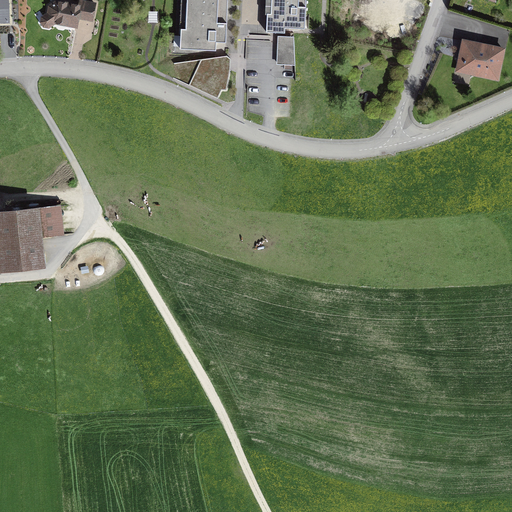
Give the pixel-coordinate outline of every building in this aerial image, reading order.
[(0,0),(0,22),(9,22),(7,0),(0,0)] [(186,0),(186,29),(181,29),(180,49),(216,50),(216,42),(226,42),(227,23),(224,23),(224,0),(186,0)] [(305,29),(305,0),(271,0),(271,14),(267,14),(266,32),(285,33),(285,28),(305,29)] [(49,15),(54,21),(58,22),(59,24),(63,25),(66,23),(75,25),(77,15),(81,16),(81,17),(91,19),(94,4),(83,2),(83,7),(57,3),(55,4),(54,3),(50,7),(49,15)] [(464,41),(460,61),(473,64),(471,73),(497,78),(503,49),(464,41)] [(278,55),(294,55),(294,46),(278,46),(278,55)] [(0,270),(43,266),(37,208),(0,211),(0,270)]
